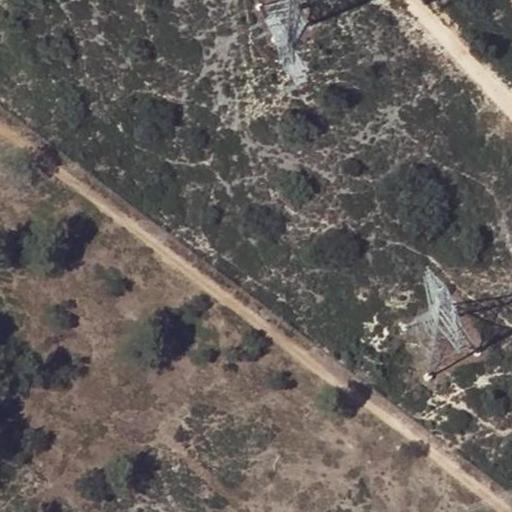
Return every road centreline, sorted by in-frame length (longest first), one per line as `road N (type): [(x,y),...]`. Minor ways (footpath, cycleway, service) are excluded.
road 1 (track): [(511,506),(0,115)]
road 2 (track): [(511,95),(415,0)]
